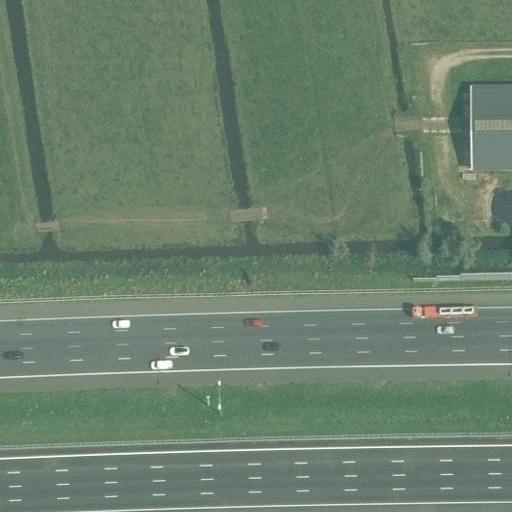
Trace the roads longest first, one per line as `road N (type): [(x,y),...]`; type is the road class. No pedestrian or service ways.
road 1 (motorway): [(0,489),(511,476)]
road 2 (motorway): [(511,342),(0,353)]
road 3 (unknown): [(511,53),(460,55),(436,73),(456,192)]
